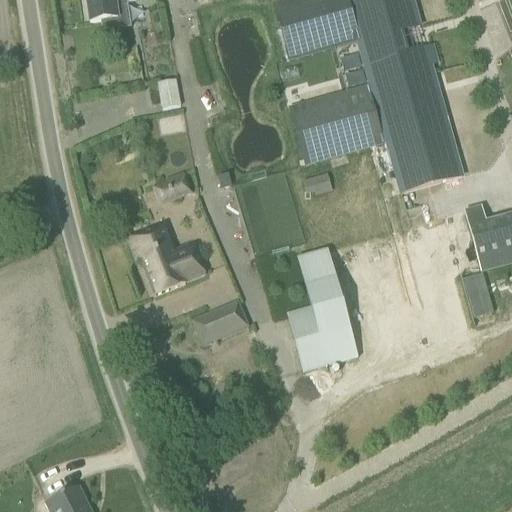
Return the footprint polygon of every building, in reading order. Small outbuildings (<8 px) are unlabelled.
[(85,0),(89,25),(101,24),(102,34),(129,30),(126,6),(116,8),(114,0),(85,0)] [(295,0),(274,6),(289,62),(357,43),(370,88),(289,111),(305,167),(386,144),(400,196),(462,179),(461,178),(431,69),(411,74),(405,55),(399,34),(419,28),(411,0),(295,0)] [(157,86),(161,112),(181,109),(176,83),(157,86)] [(160,120),(161,132),(183,130),(182,117),(160,120)] [(173,202),(190,195),(183,177),(166,183),(173,202)] [(225,177),(216,180),(220,190),(228,188),(225,177)] [(465,214),(463,215),(481,276),(511,267),(511,220),(470,232),(465,214)] [(162,229),(128,242),(136,264),(140,262),(154,298),(184,286),(184,285),(204,277),(193,248),(173,257),(162,229)] [(311,311),(287,318),(303,377),(343,366),(357,362),(327,253),(297,261),(311,311)] [(212,316),(192,324),(202,349),(222,340),(212,316)] [(88,511),(78,490),(46,506),(48,511),(88,511)]
